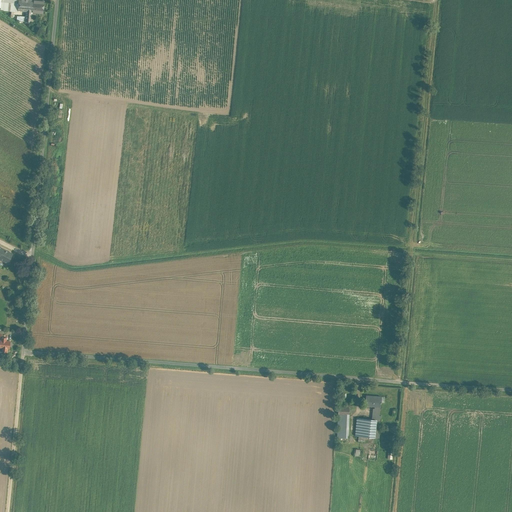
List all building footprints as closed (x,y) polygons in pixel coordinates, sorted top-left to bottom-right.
[(1,0),(1,8),(1,9),(18,11),(18,0),(1,0)] [(34,0),(32,0),(18,0),(18,11),(26,11),(33,12),(34,0)] [(44,1),(34,0),(33,12),(43,13),(44,1)] [(13,253),(0,246),(0,258),(1,259),(8,263),(13,253)] [(10,341),(6,341),(6,338),(1,337),(0,337),(0,343),(0,344),(0,347),(3,347),(2,351),(7,351),(7,347),(9,348),(10,341)] [(373,406),(380,407),(381,397),(366,395),(365,406),(373,406)] [(376,420),(381,420),(381,416),(379,415),(380,407),(373,406),(372,419),(376,420)] [(348,414),(337,414),(337,427),(348,428),(348,414)] [(372,419),(357,418),(357,422),(356,422),(355,436),(374,438),(376,420),(372,419)] [(348,428),(337,427),(336,438),(347,438),(348,428)]
